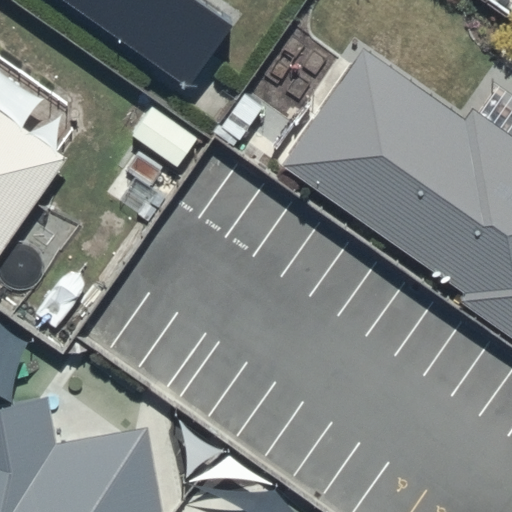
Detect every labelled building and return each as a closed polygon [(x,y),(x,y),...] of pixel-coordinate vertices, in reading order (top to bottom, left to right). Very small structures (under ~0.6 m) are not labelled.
[(38,0),(214,121),(236,89),(217,76),(224,65),(211,55),(232,24),(197,0),(38,0)] [(367,47),(283,165),(460,294),(455,300),(511,341),(511,105),(496,128),(472,111),(467,118),(367,47)] [(0,250),(64,160),(20,129),(42,98),(0,69),(0,250)] [(150,105),(129,135),(175,167),(196,138),(150,105)] [(156,511),(141,428),(52,445),(43,400),(0,408),(0,511),(156,511)]
